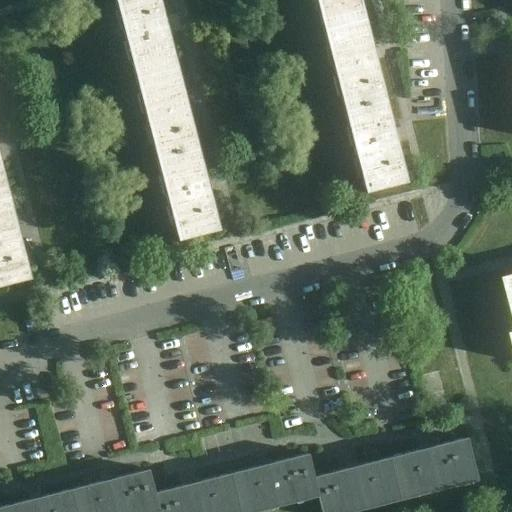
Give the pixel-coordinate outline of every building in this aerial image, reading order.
[(163,24),(156,0),(111,0),(131,73),(173,62),(163,24)] [(308,0),(316,31),(362,19),(357,0),(308,0)] [(316,31),(336,112),(382,101),(371,54),(362,19),(316,31)] [(182,94),(173,62),(131,73),(153,154),(195,143),(182,94)] [(336,112),(357,193),(402,183),(390,136),(382,101),(336,112)] [(205,183),(195,143),(153,154),(174,236),(217,225),(205,183)] [(15,233),(6,198),(0,199),(0,291),(28,284),(15,233)] [(317,501),(320,511),(355,511),(477,482),(466,438),(427,447),(353,465),(311,475),(317,501)] [(311,475),(306,455),(265,465),(190,482),(153,491),(158,511),(270,511),(317,501),(311,475)] [(158,511),(153,491),(148,471),(106,481),(32,500),(0,507),(0,511),(158,511)]
